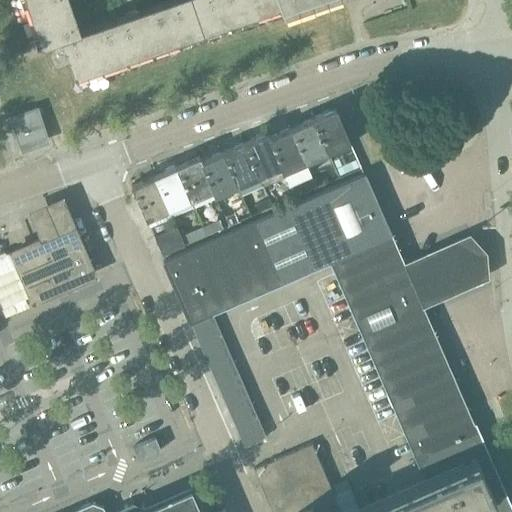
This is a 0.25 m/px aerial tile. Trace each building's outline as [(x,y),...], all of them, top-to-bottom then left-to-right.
[(169,0),(139,11),(139,10),(137,10),(138,11),(88,28),(86,28),(87,29),(79,31),(71,7),(71,5),(70,5),(68,0),(25,0),(32,19),(27,21),(33,20),(41,44),(40,45),(41,46),(46,44),(54,68),(70,62),(74,76),(76,76),(75,75),(100,67),(102,72),(103,72),(101,66),(126,58),(127,63),(128,63),(126,57),(151,49),(153,54),(154,54),(152,49),(177,40),(179,45),(177,40),(202,31),(204,37),(205,36),(203,31),(228,22),(230,28),(231,27),(229,22),(253,13),(255,19),(256,19),(254,13),(279,5),(280,5),(278,0),(169,0)] [(335,107),(312,118),(326,151),(349,140),(335,107)] [(312,118),(290,127),(304,160),(326,151),(312,118)] [(267,131),(266,131),(282,170),(304,160),(290,127),(269,136),(267,131)] [(266,131),(243,141),(257,175),(280,165),(282,170),(266,131)] [(43,132),(18,141),(22,152),(47,144),(43,132)] [(243,141),(221,151),(235,184),(257,175),(243,141)] [(199,154),(197,155),(211,188),(214,194),(235,184),(221,151),(201,160),(199,154)] [(197,155),(175,165),(189,198),(211,188),(197,155)] [(175,165),(153,175),(167,208),(189,198),(175,165)] [(190,323),(212,313),(329,262),(425,482),(488,454),(474,422),(473,422),(467,408),(448,365),(435,334),(423,307),(404,263),(378,203),(365,172),(163,260),(190,323)] [(327,172),(314,178),(317,186),(330,180),(327,172)] [(169,211),(167,208),(153,175),(131,184),(147,221),(169,211)] [(221,209),(228,225),(239,221),(232,204),(221,209)] [(219,218),(201,225),(206,235),(223,227),(219,218)] [(201,225),(180,235),(184,245),(206,235),(201,225)] [(72,226),(44,238),(13,251),(33,299),(92,274),(72,226)] [(176,226),(154,236),(162,254),(184,245),(180,235),(176,226)] [(404,263),(423,307),(490,277),(489,250),(472,233),(404,263)] [(216,323),(212,313),(190,323),(194,333),(216,323)] [(221,333),(216,323),(194,333),(199,343),(221,333)] [(225,344),(221,333),(199,343),(203,353),(225,344)] [(230,354),(225,344),(203,353),(208,363),(230,354)] [(234,364),(230,354),(208,363),(212,374),(234,364)] [(239,374),(234,364),(212,374),(217,384),(239,374)] [(243,385),(239,374),(217,384),(221,394),(243,385)] [(248,395),(243,385),(221,394),(226,404),(248,395)] [(252,405),(248,395),(226,404),(230,415),(252,405)] [(257,415),(252,405),(230,415),(235,425),(257,415)] [(261,426),(257,415),(235,425),(239,435),(261,426)] [(266,436),(261,426),(239,435),(244,446),(266,436)] [(133,446),(139,458),(160,449),(154,437),(133,446)] [(488,454),(425,482),(354,511),(337,511),(330,493),(332,492),(311,442),(253,468),(272,511),(501,511),(506,508),(509,511),(511,511),(511,493),(509,491),(506,488),(501,485),(488,454)] [(196,511),(187,490),(147,507),(133,502),(109,511),(105,511),(102,505),(92,501),(66,511),(196,511)]
